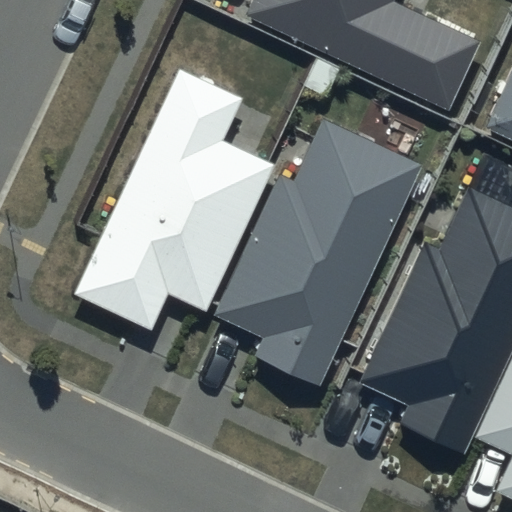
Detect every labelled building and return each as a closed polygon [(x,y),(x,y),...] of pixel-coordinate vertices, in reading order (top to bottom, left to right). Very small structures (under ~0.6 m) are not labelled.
[(237,0),(237,2),(437,96),(468,31),(402,0),(237,0)] [(511,47),(506,45),(474,115),(511,132),(511,47)] [(208,127),(227,86),(167,58),(63,283),(139,318),(156,282),(195,300),(264,152),(258,150),(208,127)] [(407,154),(305,108),(279,165),(267,160),(202,302),(251,325),(241,346),(305,375),(407,154)] [(511,203),(452,176),(426,234),(414,228),(349,371),(398,393),(389,414),(453,443),(511,314),(511,203)] [(511,327),(465,426),(502,442),(489,481),(511,492),(511,327)]
